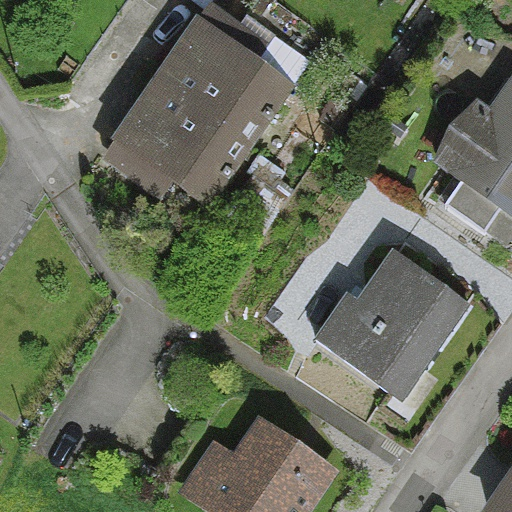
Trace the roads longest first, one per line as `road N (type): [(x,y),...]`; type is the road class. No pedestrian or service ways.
road 1 (residential): [(194,327),(134,290),(0,98)]
road 2 (residential): [(511,342),(393,511)]
